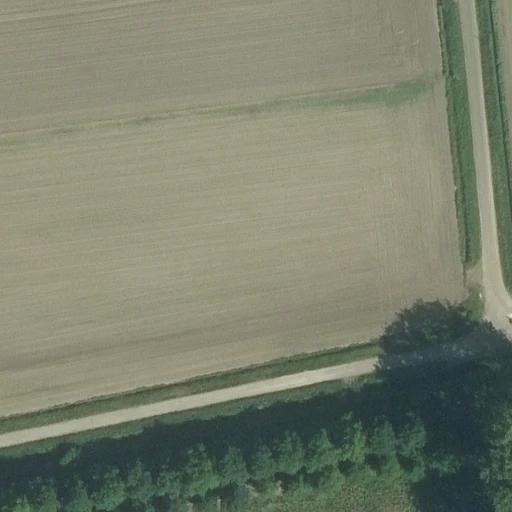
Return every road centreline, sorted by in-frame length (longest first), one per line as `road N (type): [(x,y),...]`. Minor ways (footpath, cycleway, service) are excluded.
road 1 (track): [(506,327),(466,346),(0,444)]
road 2 (unclassified): [(506,327),(492,279),(465,0)]
